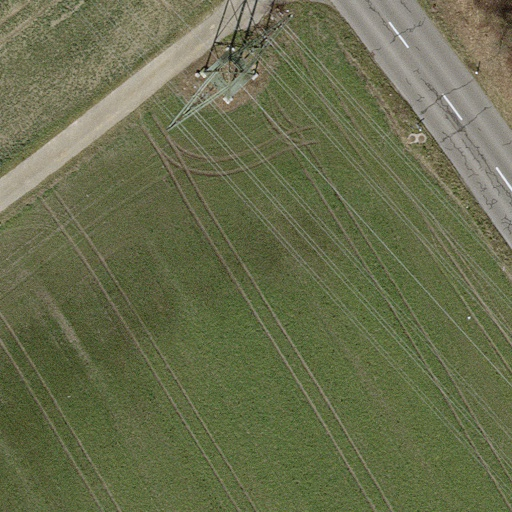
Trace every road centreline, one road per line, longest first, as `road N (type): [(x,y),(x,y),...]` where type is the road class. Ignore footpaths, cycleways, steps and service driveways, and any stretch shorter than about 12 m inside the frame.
road 1 (track): [(264,0),(0,197)]
road 2 (tertiary): [(511,187),(372,0)]
